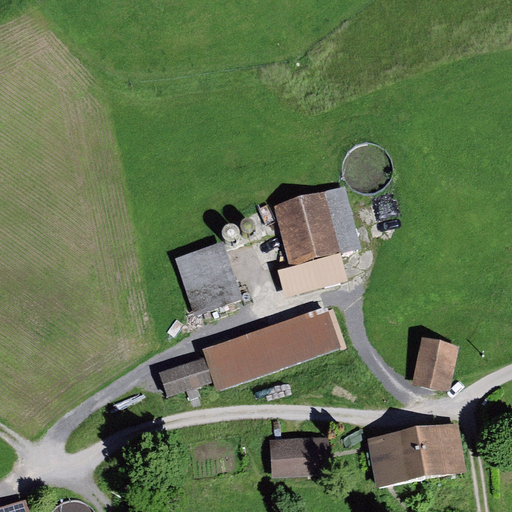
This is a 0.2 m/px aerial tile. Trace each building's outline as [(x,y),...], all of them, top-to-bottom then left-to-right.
[(347,198),(261,221),(277,280),(363,257),(347,198)] [(229,253),(179,268),(192,315),(243,300),(229,253)] [(347,357),(333,312),(203,354),(208,367),(163,382),(168,399),(214,384),(219,398),(347,357)] [(458,358),(427,350),(416,395),(447,402),(458,358)] [(459,427),(415,435),(424,485),(467,477),(459,427)] [(415,435),(368,443),(377,493),(424,485),(415,435)] [(334,449),(277,450),(278,488),(335,486),(334,449)]
